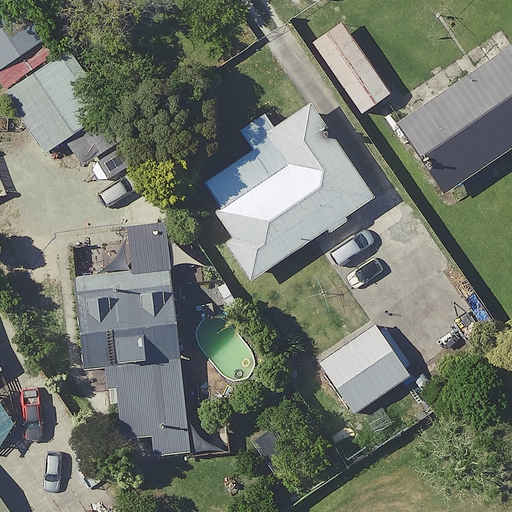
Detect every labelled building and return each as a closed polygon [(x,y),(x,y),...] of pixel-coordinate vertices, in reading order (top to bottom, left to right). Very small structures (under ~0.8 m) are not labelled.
[(0,0),(0,54),(29,37),(6,0),(0,0)] [(328,13),(295,38),(349,114),(383,90),(328,13)] [(511,129),(511,57),(496,34),(381,114),(430,186),(511,129)] [(113,133),(54,41),(0,75),(0,93),(33,145),(53,132),(71,160),(113,133)] [(237,275),(313,223),(319,231),(336,220),(330,211),(358,191),(293,97),(252,125),(256,132),(188,179),(213,216),(202,224),(237,275)] [(176,446),(152,259),(55,271),(66,353),(92,350),(103,435),(140,430),(143,450),(176,446)] [(397,373),(362,319),(304,356),(340,410),(397,373)]
